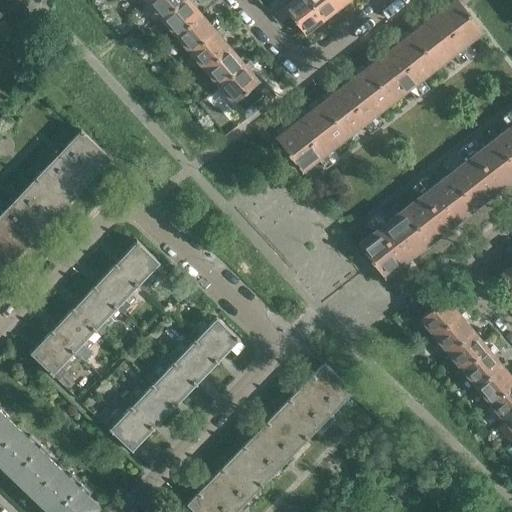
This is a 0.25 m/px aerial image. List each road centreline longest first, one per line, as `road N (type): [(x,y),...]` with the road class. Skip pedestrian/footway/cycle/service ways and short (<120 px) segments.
road 1 (residential): [(120,511),(265,362),(270,346),(263,331),(137,210),(124,208),(108,214),(0,326)]
road 2 (residential): [(241,0),(299,54),(321,52),(390,0)]
road 3 (residential): [(511,225),(467,266),(469,282),(511,333)]
